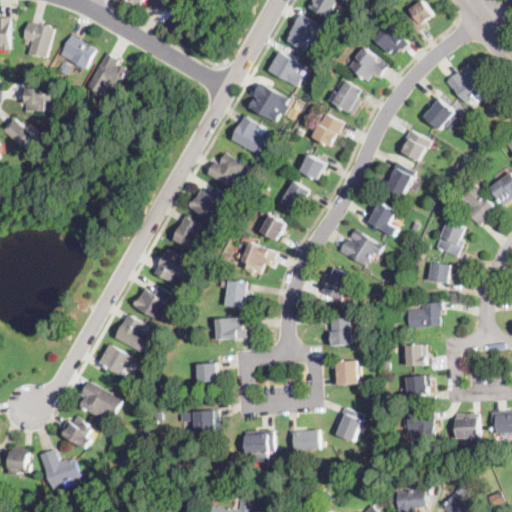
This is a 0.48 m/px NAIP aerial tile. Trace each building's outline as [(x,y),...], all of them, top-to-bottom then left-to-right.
[(172,0),(167,9),(166,11),(153,3),(154,0),(172,0)] [(341,0),(341,1),(339,0),(330,17),(312,7),(315,0),(341,0)] [(420,32),(420,33),(406,14),(425,0),(436,15),(428,22),(430,25),(420,32)] [(185,16),(178,12),(181,8),(188,12),(185,16)] [(325,26),(322,30),(319,28),(306,50),(290,41),(294,34),(292,33),(304,14),(325,26)] [(13,19),(13,50),(4,50),(4,48),(0,47),(0,17),(13,18),(13,19)] [(57,28),(49,58),(42,56),(41,57),(31,55),(35,41),(27,38),(31,22),(57,28)] [(410,43),(406,48),(405,49),(404,48),(400,51),(398,48),(392,53),(377,37),(393,23),(407,38),(406,39),(410,43)] [(91,64),(89,68),(73,60),(75,55),(66,50),(74,35),(100,49),(91,64)] [(384,73),(383,75),(382,76),(379,74),(377,77),(375,76),(371,81),(352,67),(365,49),(367,47),(391,65),(384,73)] [(122,84),(120,89),(111,84),(106,94),(90,85),(109,52),(122,59),(118,65),(130,72),(122,84)] [(302,85),(301,87),(271,71),(282,52),(303,64),(298,72),(307,76),(302,85)] [(71,67),(67,75),(61,71),(66,64),(71,67)] [(480,75),(483,79),(492,90),(485,96),(486,97),(479,103),(475,98),(469,103),(450,80),(460,71),(466,78),(467,77),(462,71),(470,64),(480,75)] [(357,109),(355,113),(335,101),(345,85),(348,80),(365,90),(358,101),(361,102),(357,109)] [(293,98),(289,105),(288,106),(286,104),(283,110),(285,112),(279,122),(253,107),(259,97),(257,95),(265,82),(293,98)] [(55,90),(54,101),(49,100),(48,111),(35,110),(35,112),(28,112),(29,103),(23,102),(24,88),(55,90)] [(77,95),(76,103),(67,102),(68,94),(77,95)] [(457,112),(442,129),(424,113),(439,96),(457,112)] [(336,142),(333,146),(316,136),(329,112),(347,122),(336,142)] [(262,153),(262,154),(234,139),(247,115),(263,124),(258,132),(270,138),(262,153)] [(36,135),(26,146),(6,128),(16,117),(36,135)] [(496,130),(492,133),(486,126),(490,123),(496,130)] [(305,133),(303,136),(298,133),(300,129),(301,128),(306,131),(305,133)] [(488,134),(484,138),(478,133),(482,128),(488,134)] [(423,159),(422,161),(402,150),(403,148),(413,129),(433,140),(423,159)] [(247,164),(245,168),(242,172),(253,178),(244,193),(210,174),(218,161),(223,164),(224,163),(223,162),(228,153),(247,164)] [(329,163),(326,168),(321,179),(304,170),(306,166),(305,166),(306,163),(308,163),(312,155),(329,163)] [(463,172),(456,168),(459,162),(466,166),(463,172)] [(408,190),(405,196),(386,185),(393,173),(397,166),(416,176),(408,190)] [(511,200),(506,204),(493,187),(494,187),(511,174),(511,200)] [(442,182),(440,189),(434,187),(437,180),(443,182),(442,182)] [(306,204),(300,213),(284,203),(297,181),(313,191),(306,204)] [(482,225),(482,226),(468,211),(473,206),(463,195),(476,183),(498,207),(486,218),(488,220),(482,225)] [(230,194),(229,195),(225,202),(229,204),(225,210),(226,211),(224,215),(223,214),(218,222),(194,208),(195,207),(192,206),(197,198),(199,199),(204,190),(212,195),(217,186),(230,194)] [(391,226),(388,231),(368,220),(379,200),(399,211),(391,226)] [(285,234),(284,235),(283,235),(280,240),(264,231),(273,216),(273,215),(289,223),(286,229),(287,229),(285,234)] [(212,239),(207,248),(206,247),(202,254),(175,239),(183,226),(188,216),(204,225),(200,232),(212,239)] [(463,250),(460,256),(439,247),(450,222),(451,220),(469,228),(464,240),(467,241),(463,250)] [(422,224),(419,231),(413,228),(415,221),(422,224)] [(377,240),(382,243),(386,245),(381,254),(376,251),(368,266),(365,264),(342,250),(350,238),(357,242),(358,240),(352,237),(357,228),(377,240)] [(276,259),(275,260),(274,259),(272,265),(269,264),(265,275),(250,269),(252,263),(246,260),(254,240),(279,251),(276,259)] [(197,264),(188,280),(177,274),(173,282),(157,273),(161,266),(161,265),(162,264),(170,249),(197,264)] [(452,280),(451,283),(432,280),(434,262),(453,264),(452,280)] [(345,298),(344,300),(323,292),(333,266),(354,274),(345,298)] [(402,280),(399,287),(392,283),(395,277),(402,280)] [(248,303),(247,307),(229,305),(231,280),(250,282),(248,303)] [(174,293),(170,301),(172,303),(168,310),(170,311),(167,315),(166,315),(163,321),(138,307),(138,306),(136,305),(142,294),(145,295),(148,289),(156,293),(160,286),(174,293)] [(410,298),(405,301),(401,292),(403,291),(407,289),(411,298),(410,298)] [(413,328),(411,328),(410,310),(425,309),(424,303),(439,302),(445,301),(445,309),(442,309),(443,325),(413,328)] [(150,345),(149,347),(148,346),(145,352),(119,337),(132,314),(147,323),(143,330),(155,337),(150,345)] [(241,317),(241,323),(246,323),(248,338),(221,340),(219,319),(241,317)] [(336,345),(335,345),(334,331),(335,331),(334,319),(353,317),(355,343),(336,345)] [(142,360),(136,371),(129,367),(124,375),(103,363),(114,344),(142,360)] [(429,355),(431,355),(432,365),(411,367),(409,345),(428,344),(429,355)] [(341,385),(337,386),(335,363),(359,360),(362,383),(341,385)] [(221,382),(202,383),(200,364),(220,362),(221,382)] [(423,394),(412,395),(410,377),(433,375),(434,386),(431,386),(432,393),(423,394)] [(122,398),(125,400),(127,400),(118,416),(107,409),(102,417),(84,407),(83,406),(89,397),(90,398),(91,397),(86,394),(93,381),(122,398)] [(359,440),(358,442),(340,435),(344,427),(340,425),(347,407),(368,415),(359,440)] [(511,432),(502,433),(495,434),(493,411),(511,409),(511,432)] [(222,426),(222,432),(199,434),(198,428),(195,428),(194,421),(198,421),(197,412),(221,410),(222,426)] [(438,430),(438,437),(418,438),(417,433),(410,433),(409,412),(437,411),(438,430)] [(159,420),(158,420),(157,413),(164,412),(165,419),(159,420)] [(464,441),(460,441),(459,414),(482,413),(483,437),(471,438),(471,440),(464,441)] [(89,423),(95,426),(96,427),(91,437),(96,440),(90,449),(63,433),(70,421),(75,424),(80,416),(87,420),(86,421),(89,423)] [(259,453),(249,453),(248,431),(269,430),(275,430),(276,452),(259,453)] [(310,450),(298,450),(296,431),(322,430),(323,449),(310,450)] [(31,469),(12,468),(12,466),(14,447),(33,449),(31,469)] [(62,461),(69,459),(70,461),(77,458),(83,475),(60,484),(61,488),(56,490),(43,455),(58,449),(62,461)] [(482,511),(451,511),(445,508),(461,485),(471,492),(467,499),(484,510),(482,511)] [(508,499),(495,505),(490,494),(503,488),(508,499)] [(400,511),(398,492),(419,490),(428,489),(429,506),(418,507),(418,511),(400,511)] [(335,499),(330,504),(323,497),(329,492),(335,499)] [(254,503),(253,510),(257,511),(256,511),(213,511),(214,506),(241,509),(242,500),(254,502),(254,503)]
